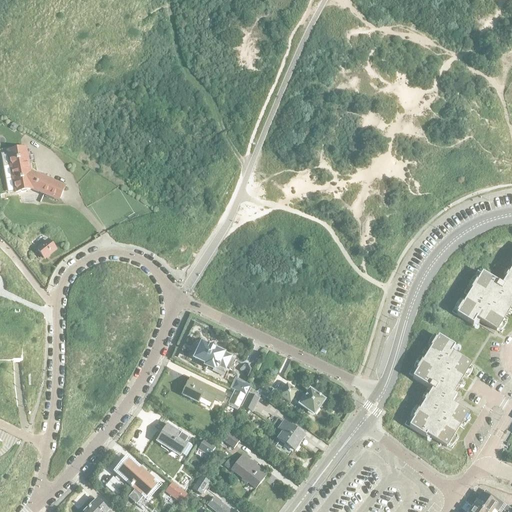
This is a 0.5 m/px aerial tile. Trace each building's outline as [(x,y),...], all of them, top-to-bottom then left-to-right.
[(19,126),(13,123),(9,129),(14,132),(19,126)] [(8,153),(1,154),(3,167),(10,166),(15,194),(35,191),(58,201),(64,188),(29,172),(24,149),(8,153)] [(38,251),(44,258),(55,249),(48,242),(38,251)] [(456,315),(473,326),(477,319),(496,331),(511,305),(511,268),(501,286),(482,274),(456,315)] [(19,363),(19,359),(22,359),(21,311),(12,312),(12,314),(0,314),(0,359),(13,360),(13,363),(17,363),(19,363)] [(466,415),(462,412),(451,405),(456,397),(452,394),(470,366),(451,354),(455,347),(438,337),(413,379),(432,391),(409,428),(425,438),(427,436),(446,448),(466,415)] [(209,348),(202,344),(201,345),(198,344),(192,357),(195,358),(195,359),(207,364),(206,366),(213,370),(214,368),(216,369),(218,366),(223,369),(223,368),(225,369),(230,358),(228,358),(229,357),(214,350),(213,347),(210,348),(209,348)] [(225,396),(190,379),(183,395),(199,403),(201,399),(212,405),(215,400),(221,404),(225,396)] [(235,381),(231,389),(245,396),(249,388),(235,381)] [(305,397),(287,384),(279,395),(290,403),(296,395),(299,397),(300,405),(314,415),(324,401),(310,391),(305,397)] [(270,388),(264,397),(269,401),(276,392),(270,388)] [(261,395),(252,391),(250,395),(249,395),(243,408),(252,413),(261,395)] [(228,404),(238,409),(245,397),(234,392),(228,404)] [(294,452),(305,437),(284,422),(278,431),(281,433),(280,435),(279,434),(277,438),(278,438),(277,440),(294,452)] [(167,426),(157,442),(169,450),(171,448),(180,454),(179,456),(181,454),(186,457),(192,447),(187,444),(190,440),(179,433),(178,435),(174,433),(175,432),(172,430),(173,429),(167,426)] [(226,433),(219,447),(232,455),(240,441),(226,433)] [(210,457),(215,449),(203,441),(198,450),(210,457)] [(255,472),(252,470),(257,464),(254,461),(253,462),(242,454),(235,465),(229,460),(225,465),(231,469),(230,470),(242,479),(241,481),(246,485),(248,483),(255,489),(267,475),(259,468),(255,472)] [(134,491),(128,498),(140,509),(142,506),(140,505),(157,487),(147,478),(151,473),(143,466),(139,470),(128,460),(105,486),(118,498),(122,493),(118,489),(126,480),(132,486),(130,487),(134,491)] [(202,496),(210,483),(200,477),(192,490),(202,496)] [(180,503),(187,495),(172,483),(165,492),(177,502),(177,501),(180,503)] [(482,495),(479,499),(478,498),(474,504),(475,504),(475,505),(484,511),(491,511),(494,509),(497,511),(503,504),(486,492),(483,496),(482,495)] [(231,511),(214,497),(207,506),(213,511),(232,511),(231,511)] [(107,511),(97,501),(85,511),(107,511)]
